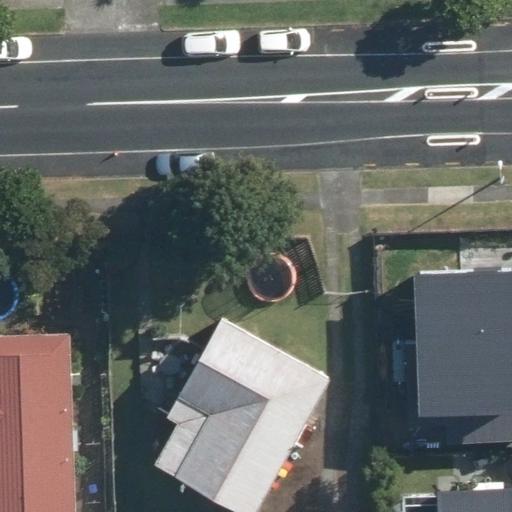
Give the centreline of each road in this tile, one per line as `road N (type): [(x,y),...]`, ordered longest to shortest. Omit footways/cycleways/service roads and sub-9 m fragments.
road 1 (tertiary): [(314,108),(0,118)]
road 2 (tertiary): [(314,108),(402,69),(511,65)]
road 3 (tertiary): [(511,119),(398,121),(314,108)]
